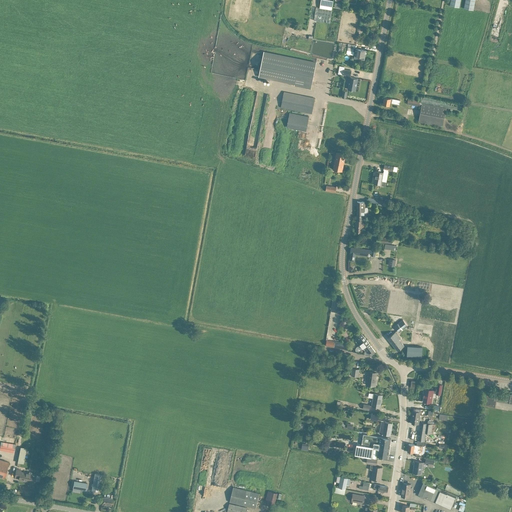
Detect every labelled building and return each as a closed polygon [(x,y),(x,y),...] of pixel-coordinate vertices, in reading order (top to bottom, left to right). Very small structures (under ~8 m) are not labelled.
[(474,10),(475,0),(465,0),(464,8),(474,10)] [(356,48),(354,57),(364,59),(366,50),(356,48)] [(311,89),(317,62),(264,51),(258,77),(294,85),(294,86),(311,89)] [(351,71),(346,70),(344,70),(345,67),(340,66),(338,73),(349,75),(348,83),(349,83),(348,89),(356,90),(358,78),(350,77),(351,71)] [(312,114),(315,98),(284,91),(281,107),(312,114)] [(462,104),(421,96),(420,103),(460,110),(462,104)] [(384,97),(383,104),(389,105),(390,103),(393,103),(399,104),(400,100),(397,99),(384,97)] [(418,122),(423,123),(443,127),(446,108),(420,103),(421,100),(408,98),(407,104),(421,107),(418,122)] [(287,127),(299,130),(306,131),(309,116),(290,112),(287,127)] [(333,162),(334,162),(333,169),(342,171),(346,154),(336,152),(335,161),(333,161),(333,162)] [(377,184),(381,185),(384,173),(376,171),(374,178),(375,178),(374,183),(373,183),(377,184)] [(357,201),(357,216),(362,216),(368,216),(368,207),(364,207),(365,201),(357,201)] [(362,220),(362,216),(357,216),(357,220),(356,220),(355,231),(360,232),(365,232),(366,220),(362,220)] [(377,236),(377,242),(381,243),(384,243),(398,244),(399,244),(399,240),(398,240),(392,239),(392,238),(377,236)] [(351,253),(350,260),(351,260),(354,261),(355,254),(367,256),(368,253),(371,253),(371,254),(371,255),(375,256),(375,251),(378,252),(379,249),(376,248),(376,249),(372,248),(372,250),(356,248),(351,247),(350,253),(351,253)] [(403,320),(395,326),(399,332),(408,326),(403,320)] [(396,332),(388,338),(397,351),(404,345),(399,339),(400,338),(396,332)] [(363,348),(369,343),(361,333),(354,339),(359,345),(357,347),(356,348),(356,350),(357,353),(363,348)] [(374,350),(369,343),(363,348),(365,351),(367,350),(371,356),(376,352),(374,350)] [(408,346),(407,356),(422,357),(423,347),(408,346)] [(369,371),(368,376),(367,385),(374,386),(375,385),(375,386),(376,382),(375,382),(376,373),(369,371)] [(440,395),(442,385),(438,384),(437,391),(434,390),(424,389),(423,393),(424,393),(423,401),(424,402),(425,402),(432,403),(433,393),(436,393),(436,395),(440,395)] [(377,407),(380,407),(381,403),(380,403),(381,399),(382,400),(382,395),(374,394),(369,393),(368,397),(373,398),(372,406),(376,407),(377,407)] [(495,396),(494,401),(496,401),(506,403),(507,403),(508,403),(509,399),(510,395),(504,394),(503,396),(495,395),(495,396)] [(485,395),(483,405),(484,406),(495,407),(496,401),(494,401),(495,396),(485,395)] [(413,415),(420,416),(421,409),(414,408),(414,411),(413,411),(413,415)] [(385,416),(383,416),(371,414),(370,419),(376,420),(381,421),(379,433),(390,435),(391,429),(392,423),(384,422),(385,416)] [(412,423),(419,425),(420,416),(413,415),(412,423)] [(419,440),(425,441),(426,433),(431,434),(432,433),(434,433),(435,424),(433,424),(433,421),(428,420),(428,423),(422,422),(419,440)] [(364,434),(362,444),(373,446),(373,448),(378,449),(377,456),(383,457),(388,458),(388,455),(389,455),(389,450),(389,448),(390,448),(391,443),(390,443),(390,442),(391,439),(391,438),(390,438),(388,438),(384,437),(380,437),(364,434)] [(408,452),(421,454),(422,454),(424,453),(425,448),(423,446),(422,446),(422,443),(425,444),(426,441),(425,441),(419,440),(417,440),(417,445),(409,444),(408,452)] [(1,444),(0,446),(0,449),(13,453),(15,444),(10,443),(10,446),(1,444)] [(356,445),(355,454),(362,455),(362,456),(367,457),(371,457),(373,448),(373,446),(362,444),(356,443),(356,445)] [(18,460),(24,461),(27,449),(20,448),(18,460)] [(375,464),(376,464),(377,459),(367,458),(367,463),(371,464),(370,470),(373,470),(372,479),(376,479),(376,480),(380,480),(381,475),(380,475),(381,472),(382,467),(375,466),(375,464)] [(0,476),(4,478),(5,473),(9,462),(0,459),(0,476)] [(423,474),(424,462),(415,461),(414,466),(415,466),(415,467),(416,467),(415,469),(415,468),(414,472),(413,472),(413,473),(423,474)] [(19,480),(26,481),(26,483),(33,484),(33,482),(34,482),(35,478),(36,474),(20,471),(21,470),(16,469),(16,472),(15,477),(19,478),(19,480)] [(95,473),(92,486),(91,490),(97,492),(100,474),(95,473)] [(346,488),(346,485),(349,485),(350,479),(341,477),(338,476),(337,482),(340,482),(339,486),(346,488)] [(74,481),(73,487),(75,488),(79,488),(83,489),(85,489),(86,484),(76,482),(74,481)] [(411,484),(403,483),(401,496),(412,498),(413,488),(410,488),(411,484)] [(424,496),(436,501),(451,508),(456,497),(447,493),(440,491),(440,490),(423,483),(419,494),(421,495),(420,497),(423,498),(424,496)] [(259,493),(234,487),(230,502),(256,508),(259,493)] [(277,493),(268,490),(265,502),(274,504),(277,493)] [(104,496),(103,498),(103,503),(111,505),(112,498),(113,494),(105,493),(104,496)] [(353,494),(352,501),(353,501),(352,505),(356,505),(357,502),(363,503),(365,496),(353,494)] [(229,511),(245,511),(247,508),(229,503),(227,511),(229,511)] [(411,509),(415,510),(416,504),(410,503),(410,506),(408,506),(403,505),(401,511),(408,511),(409,509),(411,509)]
